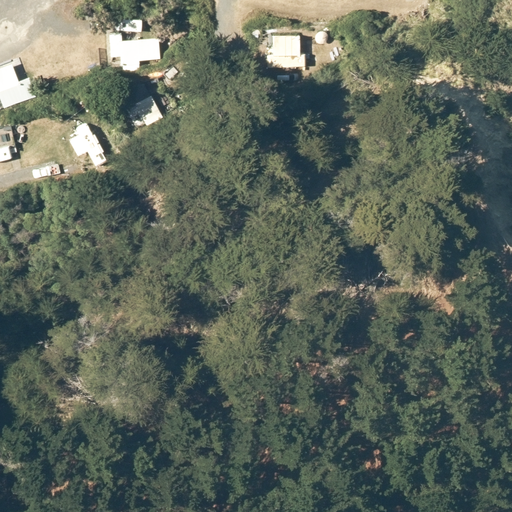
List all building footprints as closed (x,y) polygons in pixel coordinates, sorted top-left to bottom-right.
[(121,55),(121,64),(148,64),(148,58),(160,58),(160,35),(139,36),(139,30),(110,31),(110,56),(121,55)] [(262,32),(261,55),(266,55),(266,66),(305,66),(305,51),(298,51),(299,32),(262,32)] [(195,55),(161,73),(177,103),(211,84),(195,55)] [(0,112),(33,100),(18,60),(0,66),(0,112)] [(162,119),(153,92),(125,102),(134,128),(162,119)]
